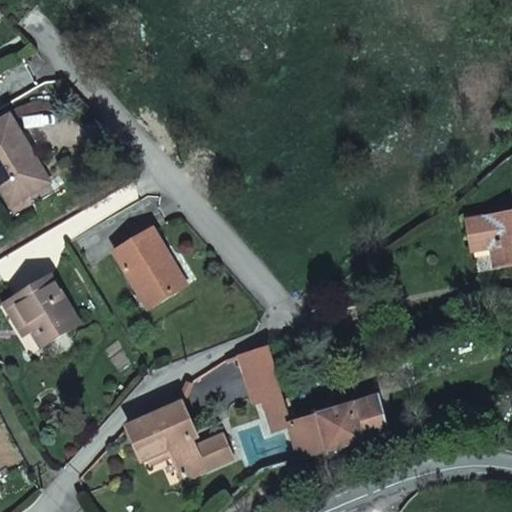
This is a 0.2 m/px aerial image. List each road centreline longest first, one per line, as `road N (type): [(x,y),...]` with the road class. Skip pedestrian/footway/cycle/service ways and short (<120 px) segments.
road 1 (residential): [(60,494),(80,461),(154,383),(295,312),(32,15)]
road 2 (tertiary): [(305,511),(392,468),(471,456),(511,463)]
